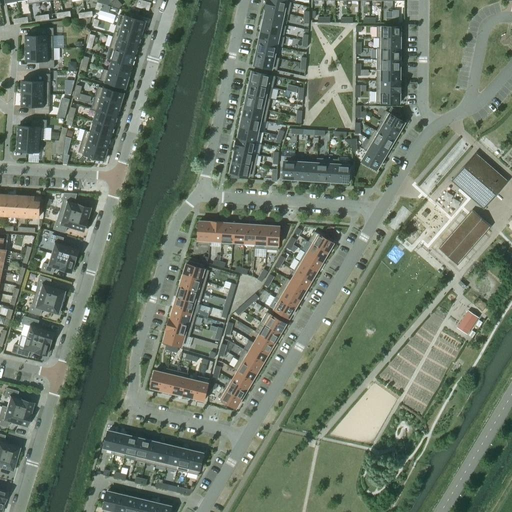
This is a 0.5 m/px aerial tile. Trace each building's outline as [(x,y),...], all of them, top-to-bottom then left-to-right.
[(149,11),(151,3),(140,0),(138,0),(136,7),(149,11)] [(266,0),(265,10),(266,9),(284,13),(284,14),(289,15),(291,3),(289,2),(289,3),(276,0),(266,0)] [(265,10),(263,20),(282,24),(284,14),(284,13),(266,9),(265,10)] [(142,33),(145,22),(142,21),(143,18),(138,17),(139,15),(130,13),(129,17),(120,14),(116,26),(142,33)] [(263,20),(261,31),(279,36),(282,37),(284,24),(282,24),(263,20)] [(139,44),(142,33),(116,26),(113,37),(139,44)] [(401,27),(377,26),(377,38),(379,38),(401,38),(401,27)] [(54,48),(53,28),(39,28),(39,36),(25,36),(26,49),(54,48)] [(261,31),(258,43),(277,47),(279,36),(261,31)] [(135,55),(139,44),(113,37),(110,48),(135,55)] [(401,38),(379,38),(379,48),(379,49),(400,49),(401,38)] [(258,43),(256,54),(275,58),(275,57),(277,47),(258,43)] [(54,68),(54,48),(26,49),(26,61),(40,61),(40,68),(54,68)] [(132,66),(135,55),(110,48),(106,58),(112,60),(132,66)] [(377,48),(376,59),(400,60),(400,49),(379,49),(379,48),(377,48)] [(256,54),(253,65),(277,71),(279,58),(275,57),(275,58),(256,54)] [(376,59),(376,70),(400,70),(400,60),(376,59)] [(129,77),(132,66),(112,60),(109,71),(103,69),(129,77)] [(125,88),(129,77),(103,69),(100,81),(125,88)] [(376,70),(376,81),(400,81),(400,70),(376,70)] [(252,71),(249,83),(268,87),(268,88),(273,89),(275,76),(252,71)] [(50,94),(50,74),(36,74),(36,81),(22,81),(22,94),(50,94)] [(376,81),(376,92),(400,92),(400,93),(401,93),(401,81),(400,81),(376,81)] [(249,83),(247,94),(266,98),(270,99),(273,89),(268,88),(268,87),(249,83)] [(120,106),(124,94),(98,86),(95,98),(120,106)] [(376,92),(376,103),(400,103),(400,93),(400,92),(376,92)] [(49,114),(50,94),(22,94),(21,106),(35,106),(35,114),(49,114)] [(247,94),(245,105),(268,110),(270,99),(266,98),(247,94)] [(117,117),(120,106),(95,98),(91,109),(97,110),(117,117)] [(62,99),(57,117),(65,118),(69,100),(62,99)] [(245,105),(242,116),(261,120),(261,121),(265,122),(268,110),(245,105)] [(114,127),(117,117),(97,110),(94,121),(114,127)] [(395,110),(392,115),(399,119),(402,114),(395,110)] [(385,111),(379,121),(381,122),(382,122),(399,132),(405,123),(399,119),(392,115),(385,111)] [(242,116),(240,128),(258,132),(261,121),(261,120),(242,116)] [(45,140),(45,128),(46,128),(47,120),(33,119),(32,127),(18,126),(18,138),(40,140),(45,140)] [(110,138),(114,127),(94,121),(90,132),(85,130),(85,131),(110,138)] [(376,131),(394,142),(399,132),(382,122),(381,122),(376,131)] [(237,138),(237,139),(256,143),(258,132),(240,128),(237,138)] [(374,130),(369,139),(388,151),(394,142),(376,131),(374,130)] [(107,149),(110,138),(85,131),(81,142),(107,149)] [(64,141),(66,135),(61,133),(59,141),(56,141),(64,141)] [(39,152),(40,140),(18,138),(17,151),(26,151),(26,154),(33,154),(33,152),(39,152)] [(237,138),(234,150),(235,150),(253,154),(254,153),(256,143),(237,139),(237,138)] [(369,139),(363,149),(367,152),(367,151),(383,160),(388,151),(369,139)] [(63,154),(64,142),(64,141),(56,141),(55,154),(63,154)] [(107,149),(81,142),(78,153),(95,158),(94,160),(100,162),(101,159),(104,160),(107,149)] [(235,150),(232,161),(256,166),(258,154),(254,153),(253,154),(235,150)] [(367,152),(362,161),(363,162),(362,164),(368,167),(369,166),(377,170),(383,160),(367,151),(367,152)] [(470,192),(485,206),(505,182),(474,155),(457,175),(473,189),(470,192)] [(284,156),(283,179),(294,179),(295,159),(296,159),(296,157),(284,156)] [(317,163),(316,181),(326,182),(328,159),(317,158),(316,163),(317,163)] [(295,159),(294,179),(305,180),(306,162),(307,162),(307,160),(296,159),(295,159)] [(328,159),(326,182),(337,182),(339,162),(339,160),(328,159)] [(232,161),(230,173),(232,173),(240,175),(253,178),(256,166),(232,161)] [(306,162),(305,180),(316,181),(317,163),(316,163),(307,162),(306,162)] [(339,162),(337,182),(348,183),(350,163),(339,162)] [(87,219),(90,208),(74,203),(77,194),(64,193),(62,200),(63,201),(60,211),(87,219)] [(17,216),(18,196),(7,196),(6,215),(17,216)] [(27,217),(29,197),(18,196),(17,216),(27,217)] [(39,217),(40,198),(29,197),(27,217),(39,217)] [(84,231),(87,219),(60,211),(57,222),(56,222),(54,229),(65,233),(67,226),(84,231)] [(440,249),(456,263),(489,225),(473,212),(440,249)] [(210,241),(211,221),(210,222),(199,221),(197,245),(210,246),(210,241)] [(221,242),(222,222),(211,221),(210,241),(221,242)] [(232,242),(234,223),(223,223),(223,222),(222,222),(221,242),(220,244),(233,245),(233,242),(232,242)] [(233,242),(244,243),(245,224),(234,223),(232,242),(233,242)] [(255,244),(257,225),(245,224),(244,243),(255,244)] [(266,249),(268,226),(257,225),(255,244),(254,249),(266,249)] [(280,226),(268,226),(266,249),(278,250),(280,226)] [(328,253),(334,243),(314,232),(308,242),(310,243),(311,243),(328,253)] [(75,261),(78,249),(62,244),(64,238),(52,235),(50,242),(55,243),(52,254),(75,261)] [(311,243),(310,243),(305,252),(322,262),(328,253),(311,243)] [(322,262),(305,252),(300,261),(317,272),(322,262)] [(71,272),(75,261),(52,254),(49,265),(43,263),(41,270),(53,274),(55,268),(71,272)] [(311,281),(317,272),(300,261),(294,271),(296,272),(311,281)] [(206,282),(209,270),(186,264),(183,275),(206,282)] [(311,281),(296,272),(291,281),(306,290),(311,281)] [(202,293),(206,282),(183,275),(180,286),(202,293)] [(62,302),(66,291),(49,286),(51,279),(40,276),(37,283),(38,283),(35,294),(62,302)] [(291,281),(287,278),(281,288),(300,299),(306,290),(291,281)] [(199,304),(202,293),(180,286),(176,297),(199,304)] [(300,299),(281,288),(275,298),(279,300),(280,300),(295,309),(300,299)] [(59,314),(62,302),(35,294),(32,305),(31,305),(29,312),(40,315),(42,309),(59,314)] [(196,315),(199,304),(176,297),(173,308),(196,315)] [(295,309),(280,300),(279,300),(274,309),(289,318),(295,309)] [(193,326),(196,315),(173,308),(170,318),(170,319),(193,326)] [(468,311),(457,328),(467,334),(478,317),(468,311)] [(267,312),(261,322),(280,334),(286,324),(267,312)] [(52,338),(53,332),(37,327),(39,321),(24,316),(22,324),(30,326),(27,337),(52,344),(54,338),(52,338)] [(193,326),(170,319),(170,318),(169,318),(166,330),(167,330),(185,335),(185,336),(189,337),(193,326)] [(261,322),(255,332),(259,334),(275,343),(280,334),(261,322)] [(181,347),(185,336),(185,335),(167,330),(166,330),(163,341),(181,347)] [(259,334),(254,343),(269,352),(275,343),(259,334)] [(48,350),(50,344),(52,345),(52,344),(27,337),(24,348),(19,346),(17,353),(28,357),(30,350),(46,355),(48,350)] [(254,343),(249,352),(264,361),(269,352),(254,343)] [(245,349),(239,359),(258,371),(264,361),(248,352),(249,352),(245,349)] [(239,359),(233,369),(237,371),(238,371),(253,380),(258,371),(239,359)] [(172,393),(177,371),(166,368),(165,373),(166,373),(161,390),(172,393)] [(161,390),(166,373),(165,373),(155,370),(150,388),(161,390)] [(182,395),(187,378),(188,374),(177,371),(172,393),(182,395)] [(237,371),(232,380),(247,389),(253,380),(238,371),(237,371)] [(204,401),(209,379),(198,376),(197,381),(193,398),(204,401)] [(193,398),(197,381),(187,378),(182,395),(193,398)] [(230,379),(224,389),(226,390),(227,389),(242,399),(247,389),(232,380),(230,379)] [(29,414),(32,403),(16,398),(18,392),(6,388),(4,395),(9,397),(6,407),(2,406),(29,414)] [(224,389),(219,398),(221,399),(222,400),(221,402),(228,406),(229,404),(236,408),(242,399),(227,389),(226,390),(224,389)] [(25,426),(29,414),(2,406),(0,411),(0,425),(7,427),(9,421),(25,426)] [(115,450),(119,433),(108,430),(104,448),(114,450),(115,450)] [(125,453),(130,435),(119,433),(115,450),(114,450),(113,455),(125,458),(126,453),(125,453)] [(0,454),(15,459),(19,447),(2,442),(4,436),(0,434),(0,454)] [(136,455),(140,438),(130,435),(125,453),(126,453),(135,455),(136,455)] [(145,462),(151,440),(140,438),(136,455),(135,455),(134,460),(145,462)] [(156,465),(161,443),(151,440),(145,462),(156,465)] [(166,467),(172,445),(161,443),(156,465),(166,467)] [(177,470),(182,448),(172,445),(166,467),(177,470)] [(187,472),(193,450),(182,448),(177,470),(187,472)] [(204,453),(193,450),(187,472),(198,475),(204,453)] [(0,466),(12,470),(15,459),(0,454),(0,466)] [(114,511),(118,494),(107,491),(102,511),(114,511)] [(125,511),(129,496),(118,494),(114,511),(125,511)] [(136,511),(139,499),(129,496),(125,511),(136,511)] [(147,511),(150,501),(139,499),(136,511),(147,511)] [(158,511),(160,503),(150,501),(147,511),(158,511)] [(170,511),(172,506),(160,503),(158,511),(170,511)]
